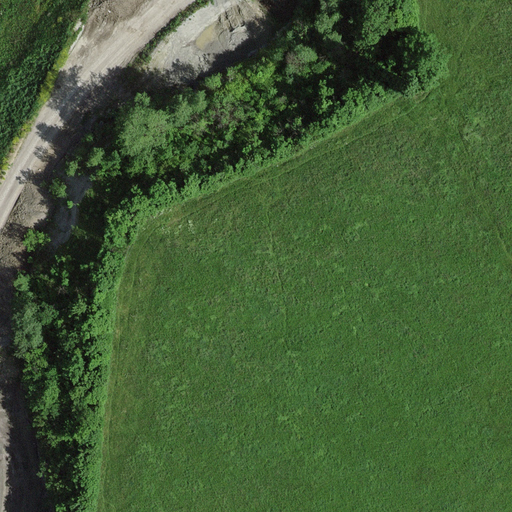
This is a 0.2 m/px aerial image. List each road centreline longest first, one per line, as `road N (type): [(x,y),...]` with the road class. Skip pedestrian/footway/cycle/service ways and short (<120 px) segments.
road 1 (track): [(175,0),(67,104),(0,218)]
road 2 (track): [(427,0),(459,154),(511,265)]
